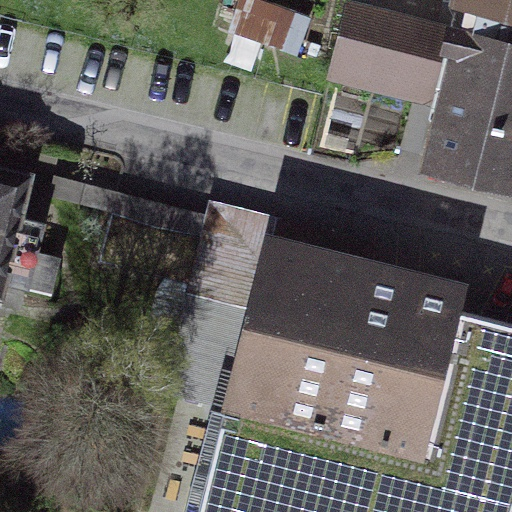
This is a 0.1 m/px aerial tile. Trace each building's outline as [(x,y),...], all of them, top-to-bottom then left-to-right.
[(249,0),(238,0),(230,26),(296,50),(307,20),(249,0)] [(511,40),(511,0),(465,0),(459,28),(511,40)] [(338,63),(416,83),(432,24),(353,4),(338,63)] [(511,177),(511,40),(459,28),(451,26),(445,49),(463,53),(437,158),(511,177)] [(0,283),(10,244),(34,250),(41,222),(17,216),(27,173),(0,166),(0,283)] [(206,232),(110,207),(97,260),(192,285),(206,232)] [(511,511),(511,321),(456,307),(461,287),(269,239),(272,229),(210,213),(206,232),(192,285),(166,389),(224,404),(195,511),(511,511)]
